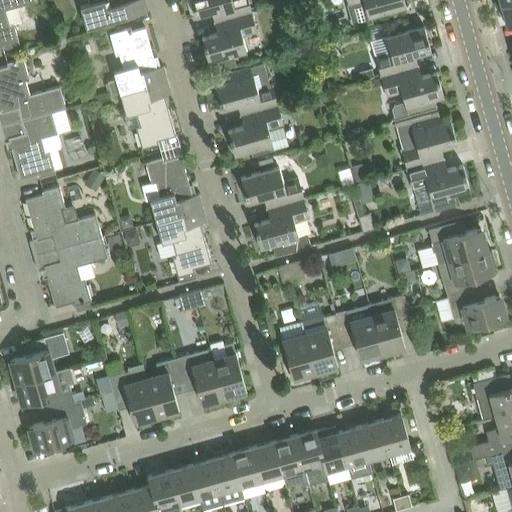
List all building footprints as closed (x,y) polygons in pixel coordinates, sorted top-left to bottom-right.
[(36,0),(0,0),(0,45),(2,45),(3,48),(19,44),(14,22),(22,20),(18,6),(36,1),(36,0)] [(149,10),(145,0),(128,0),(123,1),(122,0),(89,0),(90,3),(80,5),(87,28),(149,10)] [(212,10),(215,21),(252,11),(249,0),(191,0),(196,14),(212,10)] [(316,0),(303,0),(307,11),(315,8),(317,3),(316,0)] [(347,0),(349,5),(355,25),(372,21),(371,15),(406,5),(405,0),(347,0)] [(511,1),(502,4),(508,25),(511,24),(511,1)] [(252,11),(215,21),(218,32),(202,36),(209,60),(218,58),(228,55),(234,53),(247,50),(243,35),(258,30),(252,11)] [(376,55),(381,75),(418,65),(415,53),(431,49),(424,25),(386,35),(391,50),(376,55)] [(120,91),(121,93),(168,79),(164,64),(157,66),(146,26),(132,30),(131,26),(110,32),(116,54),(120,53),(124,67),(114,70),(116,77),(107,80),(110,91),(111,94),(120,91)] [(65,29),(54,32),(57,40),(68,37),(65,29)] [(68,37),(57,40),(59,49),(70,45),(68,37)] [(228,55),(218,58),(221,69),(237,65),(234,53),(228,55)] [(0,109),(0,126),(52,112),(66,108),(60,85),(30,93),(26,79),(30,78),(24,57),(7,61),(8,65),(0,66),(0,105),(1,110),(0,109)] [(238,103),(241,114),(278,104),(273,84),(270,84),(264,62),(228,72),(230,79),(215,84),(222,107),(238,103)] [(390,107),(393,119),(437,106),(435,97),(444,94),(437,71),(421,75),(418,65),(381,75),(387,94),(401,90),(404,101),(393,104),(390,107)] [(372,68),(359,71),(362,80),(375,76),(372,68)] [(382,76),(368,80),(370,87),(383,83),(382,76)] [(168,79),(121,93),(126,113),(136,110),(140,125),(136,126),(142,147),(158,143),(157,139),(176,134),(165,94),(172,92),(168,79)] [(290,101),(279,104),(282,111),(292,108),(290,101)] [(278,104),(241,114),(244,125),(228,129),(235,153),(253,148),(254,153),(253,153),(253,154),(290,144),(278,104)] [(402,148),(408,168),(444,158),(441,146),(457,142),(450,118),(441,120),(439,111),(395,123),(395,125),(397,124),(404,147),(402,148)] [(52,112),(0,126),(0,132),(2,139),(9,137),(20,177),(38,172),(39,176),(55,171),(50,150),(62,146),(52,112)] [(150,198),(156,220),(204,207),(200,192),(193,194),(182,154),(163,159),(162,156),(146,161),(152,182),(143,184),(147,199),(150,198)] [(272,156),(258,160),(260,165),(273,162),(272,156)] [(444,158),(408,168),(413,187),(428,183),(435,210),(460,203),(457,191),(470,187),(463,164),(447,168),(444,158)] [(361,164),(352,166),(356,180),(365,178),(361,164)] [(264,196),(267,208),(304,197),(298,177),(283,181),(279,166),(241,177),(248,200),(264,196)] [(93,168),(89,176),(101,183),(106,175),(93,168)] [(369,179),(355,182),(360,197),(373,194),(369,179)] [(30,239),(34,255),(102,235),(96,213),(79,218),(75,203),(65,206),(59,184),(43,189),(44,192),(26,197),(37,237),(30,239)] [(304,197),(267,208),(270,218),(254,222),(261,246),(272,243),(276,255),(311,245),(310,239),(302,235),(299,236),(295,221),(310,216),(304,197)] [(360,197),(354,199),(358,214),(364,213),(360,197)] [(204,207),(156,220),(162,241),(172,238),(176,253),(172,254),(178,275),(195,270),(194,267),(212,262),(201,222),(208,220),(204,207)] [(358,214),(363,230),(375,227),(370,211),(364,213),(358,214)] [(125,215),(118,217),(122,228),(133,225),(132,218),(125,215)] [(439,263),(450,260),(487,249),(481,226),(458,233),(454,221),(429,228),(435,249),(436,249),(439,263)] [(137,229),(125,232),(128,244),(137,241),(139,236),(137,229)] [(119,232),(107,236),(111,248),(122,245),(119,232)] [(102,235),(34,255),(38,267),(45,265),(56,305),(74,300),(77,311),(93,306),(86,278),(82,279),(78,264),(91,261),(108,256),(102,235)] [(172,238),(162,241),(156,243),(160,257),(172,254),(176,253),(172,238)] [(352,246),(345,248),(348,260),(356,258),(352,246)] [(348,260),(345,248),(328,252),(332,265),(348,260)] [(439,263),(442,275),(448,296),(474,289),(470,277),(493,271),(498,270),(492,248),(487,249),(450,260),(439,263)] [(403,257),(395,259),(398,271),(411,268),(409,260),(403,257)] [(301,260),(279,266),(283,280),(305,274),(301,260)] [(82,279),(86,278),(95,275),(91,261),(78,264),(82,279)] [(180,280),(196,275),(195,270),(178,275),(180,280)] [(202,288),(179,294),(183,308),(206,302),(202,288)] [(474,289),(448,296),(436,300),(442,320),(465,313),(469,327),(506,316),(500,293),(476,300),(474,289)] [(382,299),(370,303),(384,351),(405,345),(399,322),(410,319),(403,293),(382,299)] [(299,308),(303,321),(322,316),(318,302),(299,308)] [(356,306),(336,312),(343,337),(354,334),(360,357),(384,351),(370,303),(356,306)] [(126,310),(115,313),(119,326),(130,323),(126,310)] [(322,316),(303,321),(316,370),(338,364),(331,341),(343,337),(336,312),(322,316)] [(316,370),(303,321),(279,328),(293,376),(316,370)] [(87,327),(78,332),(84,343),(93,339),(87,327)] [(10,358),(17,381),(54,371),(50,357),(69,351),(63,330),(30,340),(33,351),(10,358)] [(227,354),(214,358),(225,395),(247,389),(233,341),(224,343),(227,354)] [(211,347),(178,356),(185,382),(195,379),(202,402),(225,395),(214,358),(211,347)] [(159,373),(147,377),(158,414),(179,408),(173,385),(185,382),(178,356),(156,362),(159,373)] [(129,370),(109,375),(117,401),(128,398),(131,409),(134,421),(158,414),(147,378),(147,377),(143,362),(128,366),(129,370)] [(54,371),(17,381),(23,403),(46,396),(49,408),(75,401),(72,392),(69,381),(74,380),(70,365),(54,369),(54,371)] [(484,419),(496,415),(511,411),(511,385),(509,386),(505,373),(473,382),(484,419)] [(96,379),(101,397),(112,393),(107,376),(96,379)] [(445,383),(434,386),(438,400),(439,403),(450,400),(445,383)] [(77,391),(72,392),(75,401),(81,399),(84,398),(82,390),(77,391)] [(117,410),(112,393),(101,397),(105,413),(117,410)] [(93,396),(81,399),(83,406),(95,403),(93,396)] [(131,409),(128,398),(117,401),(120,413),(131,409)] [(52,419),(29,425),(36,448),(45,446),(47,453),(66,448),(64,440),(73,438),(70,427),(88,422),(83,406),(81,399),(75,401),(49,408),(52,419)] [(474,459),(485,456),(511,448),(511,411),(496,415),(499,427),(487,430),(489,441),(471,446),(474,459)] [(401,412),(380,418),(390,451),(411,446),(401,412)] [(380,418),(360,424),(369,457),(390,451),(380,418)] [(360,424),(339,430),(348,463),(351,477),(371,471),(368,458),(369,457),(360,424)] [(316,428),(295,434),(309,484),(329,478),(327,470),(326,470),(324,462),(325,462),(318,437),(320,436),(319,435),(319,436),(316,428)] [(320,436),(318,437),(325,462),(324,462),(326,470),(327,470),(329,478),(330,483),(351,477),(348,463),(339,430),(319,435),(320,436)] [(295,434),(274,439),(283,473),(287,485),(300,481),(304,483),(309,484),(295,434)] [(274,439),(254,445),(263,478),(283,473),(274,439)] [(254,445),(233,451),(242,484),(263,478),(254,445)] [(511,448),(511,449),(485,456),(487,462),(495,460),(497,469),(495,473),(497,480),(501,482),(503,488),(506,487),(511,485),(511,448)] [(233,451),(212,457),(225,503),(245,497),(242,484),(233,451)] [(212,457),(191,463),(200,496),(204,508),(225,503),(212,457)] [(191,463),(170,468),(180,502),(200,496),(191,463)] [(150,474),(148,475),(150,483),(158,511),(173,511),(182,510),(180,502),(170,468),(150,474)] [(158,511),(150,483),(130,489),(136,511),(158,511)] [(136,511),(130,489),(109,494),(114,511),(136,511)] [(409,493),(402,495),(405,507),(412,505),(409,493)] [(88,500),(91,511),(114,511),(109,494),(88,500)] [(405,507),(402,495),(393,497),(397,509),(405,507)] [(55,511),(91,511),(88,500),(54,510),(55,511)]
